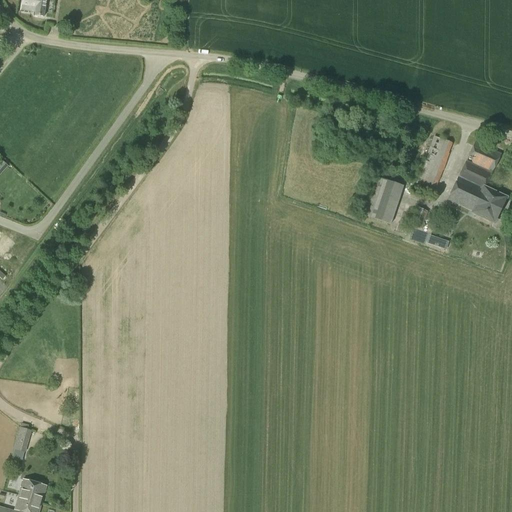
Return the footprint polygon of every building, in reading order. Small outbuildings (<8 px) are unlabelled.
[(44,17),(46,0),(22,0),(21,10),(35,12),(35,16),(44,17)] [(433,190),(451,143),(434,136),(415,183),(433,190)] [(473,211),(485,188),(501,155),(474,142),(448,199),(473,211)] [(390,225),(403,187),(371,176),(358,214),(390,225)] [(485,188),(473,211),(473,213),(494,223),(506,198),(485,188)] [(421,231),(424,224),(423,223),(428,212),(418,207),(410,226),(421,231)] [(436,238),(429,235),(426,244),(433,246),(436,238)] [(2,260),(8,265),(23,248),(16,243),(2,260)] [(24,452),(30,431),(28,430),(20,428),(14,449),(24,452)] [(26,500),(40,504),(45,486),(24,480),(19,496),(27,498),(26,500)] [(22,511),(38,511),(40,504),(26,500),(27,498),(19,496),(15,511),(5,508),(3,511),(20,511),(21,511),(22,511)]
